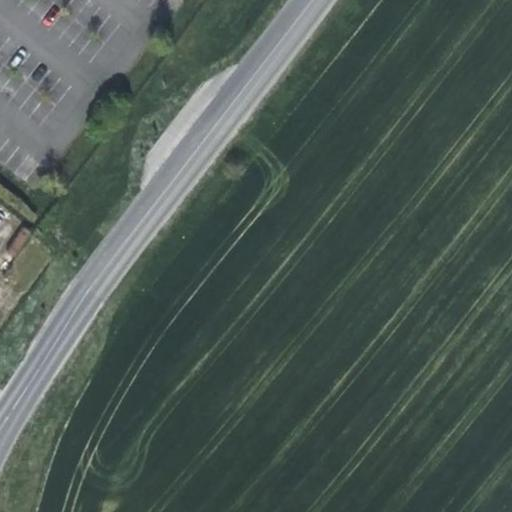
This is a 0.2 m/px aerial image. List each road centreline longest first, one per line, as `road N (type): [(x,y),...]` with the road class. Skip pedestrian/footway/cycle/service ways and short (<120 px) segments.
road 1 (secondary): [(309,0),(8,412)]
road 2 (track): [(242,0),(69,234)]
